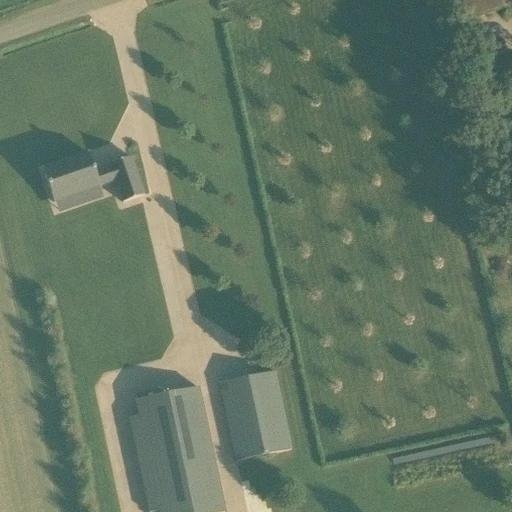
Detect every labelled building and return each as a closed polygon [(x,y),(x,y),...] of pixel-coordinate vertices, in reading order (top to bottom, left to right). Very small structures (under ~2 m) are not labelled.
[(511,0),(447,0),(456,24),(504,9),(500,0),(511,0)] [(39,165),(60,159),(53,135),(72,129),(62,96),(22,108),(39,165)] [(94,179),(88,159),(42,175),(53,208),(99,192),(115,186),(122,208),(143,200),(130,162),(109,170),(110,173),(94,179)] [(235,463),(292,451),(276,373),(219,385),(235,463)] [(225,511),(199,389),(134,403),(155,498),(157,511),(225,511)]
